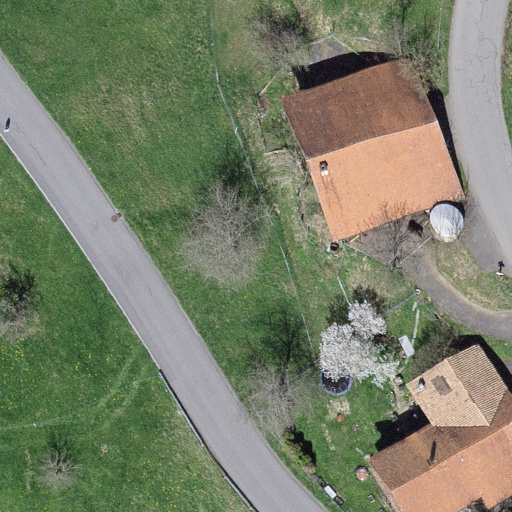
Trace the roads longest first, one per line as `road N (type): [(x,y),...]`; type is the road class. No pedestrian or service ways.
road 1 (unclassified): [(0,88),(289,511)]
road 2 (unclassified): [(511,217),(488,174),(472,81),(488,0)]
